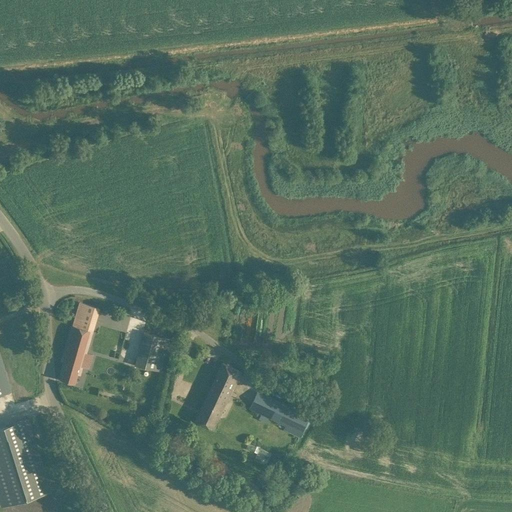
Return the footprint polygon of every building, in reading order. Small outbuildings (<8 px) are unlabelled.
[(65,362),(60,379),(75,383),(77,374),(80,374),(82,368),(82,366),(84,359),(91,361),(94,354),(86,352),(92,331),(87,329),(89,322),(94,324),(99,308),(79,302),(62,361),(65,362)] [(142,331),(133,364),(161,371),(169,338),(142,331)] [(0,395),(2,395),(12,392),(0,354),(0,395)] [(194,420),(212,429),(240,371),(222,362),(194,420)] [(284,429),(300,437),(309,420),(293,412),(294,409),(257,391),(249,408),(286,426),(284,429)] [(0,426),(0,498),(3,506),(50,492),(27,419),(0,426)]
